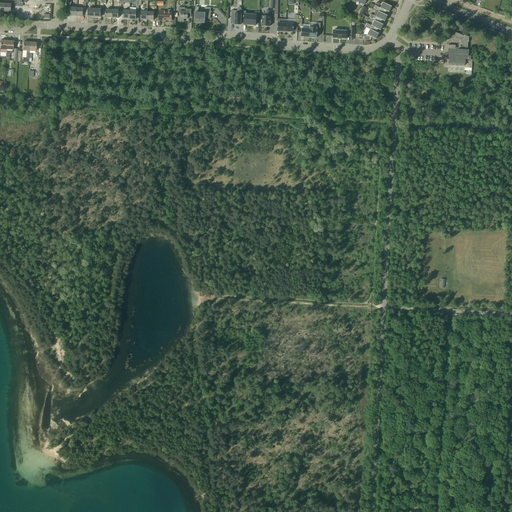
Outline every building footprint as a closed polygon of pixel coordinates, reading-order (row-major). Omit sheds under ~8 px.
[(76,16),(77,8),(71,8),(70,0),(66,0),(66,13),(70,13),(70,15),(76,16)] [(373,9),(387,16),(387,15),(385,14),(386,11),(389,12),(392,7),(383,2),(380,8),(375,5),(373,9)] [(179,12),(179,16),(178,16),(177,21),(183,22),(184,19),(187,19),(187,16),(191,17),(191,9),(186,9),(185,9),(185,7),(178,7),(178,12),(179,12)] [(210,19),(210,8),(204,7),(204,13),(198,12),(199,7),(195,7),(194,22),(202,23),(204,23),(204,19),(210,19)] [(369,18),(383,25),(383,24),(381,23),(382,20),(385,21),(387,16),(373,9),(378,11),(376,17),(370,14),(369,18)] [(171,15),(171,12),(171,11),(171,10),(168,10),(167,11),(159,11),(159,16),(158,21),(162,21),(163,20),(171,20),(171,15)] [(270,26),(270,23),(271,23),(271,19),(270,19),(270,10),(266,10),(266,16),(262,16),(261,26),(270,26)] [(231,11),(231,18),(235,18),(234,24),(240,25),(241,18),(241,14),(237,13),(237,11),(231,11)] [(241,14),(241,18),(244,19),(243,25),(249,25),(250,14),(246,14),(246,11),(241,11),(241,14)] [(250,14),(249,25),(255,25),(256,19),(259,19),(259,12),(255,12),(255,14),(250,14)] [(364,27),(379,34),(379,33),(376,32),(378,29),(380,30),(383,25),(369,18),(368,18),(374,20),(371,26),(366,23),(365,25),(364,27)] [(285,33),(286,23),(278,23),(277,31),(281,31),(281,32),(285,33)] [(294,24),(286,23),(285,33),(290,32),(293,32),(294,24)] [(309,27),(309,29),(309,38),(313,38),(313,37),(317,37),(317,34),(320,34),(320,23),(316,23),(315,27),(309,27)] [(364,27),(370,29),(367,35),(359,34),(358,39),(370,40),(372,37),(376,39),(379,34),(364,27)] [(309,29),(301,28),(301,36),(304,37),(309,38),(309,29)] [(346,31),(333,30),(333,38),(338,38),(338,39),(341,39),(346,39),(346,36),(349,36),(349,35),(354,35),(354,28),(350,28),(350,31),(346,31)] [(449,55),(448,65),(465,66),(465,68),(471,68),(472,60),(471,60),(471,49),(468,49),(468,42),(469,42),(469,37),(465,35),(464,35),(456,32),(453,38),(460,40),(459,41),(461,44),(462,44),(462,48),(455,47),(455,45),(448,44),(448,55),(449,55)] [(30,42),(23,42),(23,50),(23,51),(18,51),(17,61),(18,61),(18,63),(22,63),(22,57),(29,58),(29,54),(29,51),(30,42)]
